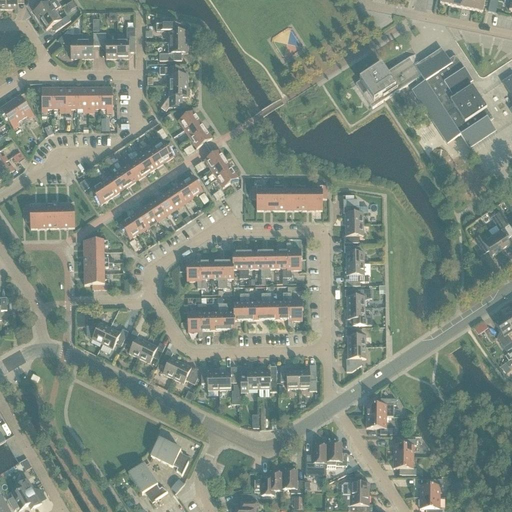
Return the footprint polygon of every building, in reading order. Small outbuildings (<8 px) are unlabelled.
[(18,7),(24,7),(23,0),(6,0),(6,11),(18,11),(18,7)] [(55,0),(40,0),(44,5),(33,12),(40,22),(55,12),(61,8),(55,0)] [(451,0),(451,7),(461,9),(463,0),(451,0)] [(474,0),(463,0),(461,9),(472,11),(474,0)] [(474,0),(472,11),(483,13),(485,0),(474,0)] [(61,21),(55,12),(40,22),(46,32),(52,28),(55,33),(71,22),(67,17),(61,21)] [(180,26),(156,26),(156,33),(168,33),(168,44),(188,44),(188,32),(180,32),(180,26)] [(135,47),(135,36),(135,35),(135,29),(127,29),(127,42),(117,42),(117,60),(129,60),(129,47),(135,47)] [(71,61),(82,61),(82,42),(71,42),(71,36),(67,32),(57,42),(61,47),(64,45),(67,48),(71,48),(71,61)] [(94,48),(100,48),(100,42),(100,35),(93,35),(93,42),(82,42),(82,61),(94,61),(94,48)] [(106,60),(117,60),(117,42),(106,42),(106,35),(100,35),(100,42),(100,48),(106,48),(106,60)] [(168,55),(159,55),(159,62),(182,62),(182,55),(188,55),(188,44),(168,44),(168,55)] [(415,82),(418,87),(412,92),(447,145),(460,136),(469,149),(495,131),(489,122),(493,120),(469,85),(473,83),(464,70),(461,72),(452,58),(449,61),(441,50),(421,63),(416,55),(382,77),(378,70),(356,85),(372,110),(415,82)] [(181,69),(174,69),(159,69),(160,76),(169,76),(169,87),(188,87),(188,76),(181,76),(181,69)] [(511,108),(510,110),(511,113),(511,75),(502,83),(511,97),(511,108)] [(169,87),(169,98),(161,109),(166,113),(169,109),(182,109),(182,99),(188,99),(188,87),(169,87)] [(107,110),(107,114),(113,114),(112,89),(100,90),(100,111),(107,110)] [(48,114),(48,111),(54,111),(54,90),(42,90),(42,114),(48,114)] [(54,90),(54,111),(60,111),(60,114),(65,114),(65,90),(54,90)] [(65,90),(65,114),(71,114),(71,111),(77,111),(77,90),(65,90)] [(83,111),(83,114),(89,114),(89,90),(77,90),(77,111),(83,111)] [(89,90),(89,114),(95,114),(94,111),(100,111),(100,90),(89,90)] [(10,103),(22,121),(27,117),(29,120),(34,117),(20,97),(10,103)] [(19,127),(17,124),(22,121),(10,103),(0,110),(14,130),(19,127)] [(200,121),(194,112),(178,122),(184,132),(200,121)] [(174,120),(170,115),(163,120),(166,125),(174,120)] [(184,132),(185,133),(190,141),(206,130),(200,121),(184,132)] [(51,130),(45,132),(48,138),(49,138),(52,136),(54,136),(51,130)] [(167,138),(162,130),(157,133),(162,141),(167,138)] [(212,140),(206,130),(190,141),(196,150),(212,140)] [(163,143),(154,149),(164,164),(174,158),(163,143)] [(191,147),(184,152),(187,156),(194,152),(191,147)] [(155,170),(164,164),(154,149),(145,155),(155,170)] [(226,161),(220,151),(204,162),(210,171),(226,161)] [(113,154),(108,158),(113,165),(113,166),(117,163),(119,162),(113,154)] [(145,155),(136,161),(146,176),(155,170),(145,155)] [(127,167),(137,182),(146,176),(136,161),(127,167)] [(210,171),(213,175),(216,180),(232,170),(226,161),(210,171)] [(5,163),(0,166),(0,181),(5,178),(9,175),(14,172),(11,167),(8,169),(5,164),(5,163)] [(202,163),(195,168),(198,173),(205,168),(202,163)] [(127,167),(118,173),(128,188),(137,182),(127,167)] [(216,180),(222,190),(238,179),(232,170),(216,180)] [(109,178),(119,194),(128,188),(118,173),(109,178)] [(193,199),(203,193),(192,177),(183,183),(193,199)] [(109,178),(100,184),(110,200),(119,194),(109,178)] [(84,192),(89,189),(84,181),(79,185),(84,192)] [(184,205),(193,199),(183,183),(174,189),(184,205)] [(96,199),(101,206),(110,200),(100,184),(90,191),(96,199)] [(252,188),(252,201),(257,201),(257,212),(273,212),(273,192),(261,192),(261,188),(252,188)] [(273,212),(289,212),(289,192),(283,192),(283,188),(274,188),(274,192),(273,192),(273,212)] [(296,192),(289,192),(289,212),(306,212),(306,192),(305,192),(305,188),(296,188),(296,192)] [(306,212),(322,212),(322,201),(326,201),(326,188),(317,188),(317,192),(306,192),(306,212)] [(175,211),(184,205),(174,189),(165,195),(175,211)] [(216,201),(224,196),(220,191),(213,196),(216,201)] [(166,217),(175,211),(165,195),(156,201),(166,217)] [(209,202),(204,195),(199,198),(204,206),(209,202)] [(157,223),(166,217),(156,201),(147,207),(157,223)] [(52,206),(53,230),(63,230),(63,210),(57,210),(56,205),(52,206)] [(63,210),(63,230),(75,230),(74,205),(69,205),(69,210),(63,210)] [(30,223),(31,231),(42,230),(41,210),(35,211),(35,206),(26,206),(26,223),(30,223)] [(41,210),(42,230),(53,230),(52,206),(47,206),(47,210),(41,210)] [(148,229),(157,223),(147,207),(138,213),(148,229)] [(368,208),(343,208),(343,215),(345,215),(345,226),(363,226),(363,214),(368,214),(368,208)] [(511,218),(507,222),(501,212),(496,215),(500,223),(510,238),(511,236),(511,218)] [(139,235),(148,229),(138,213),(129,219),(139,235)] [(130,241),(139,235),(129,219),(119,225),(130,241)] [(506,240),(510,238),(500,223),(497,225),(500,229),(499,230),(500,232),(492,238),(501,252),(510,246),(506,240)] [(346,238),(344,238),(344,244),(359,244),(359,238),(363,238),(363,226),(345,226),(346,238)] [(479,237),(473,241),(483,256),(489,252),(492,258),(501,252),(492,238),(483,243),(479,237)] [(139,248),(134,241),(129,244),(134,252),(139,248)] [(104,254),(104,247),(108,247),(108,242),(83,243),(84,254),(104,254)] [(286,245),(286,253),(287,279),(291,279),(291,272),(301,272),(301,251),(290,251),(290,245),(286,245)] [(344,254),(346,254),(346,266),(364,266),(364,254),(359,254),(359,248),(344,248),(344,254)] [(254,253),(243,254),(244,280),(249,280),(249,271),(255,271),(254,253)] [(255,271),(261,271),(261,280),(266,280),(265,253),(254,253),(255,271)] [(266,280),(270,280),(270,271),(276,271),(276,253),(265,253),(266,280)] [(287,279),(286,253),(276,253),(276,271),(282,270),(282,279),(287,279)] [(109,264),(108,260),(104,260),(104,254),(84,254),(84,265),(109,264)] [(244,280),(243,254),(232,254),(232,263),(233,263),(233,271),(239,271),(239,280),(244,280)] [(186,262),(187,283),(197,283),(197,290),(201,290),(201,264),(201,256),(196,256),(197,262),(186,262)] [(201,290),(206,290),(205,281),(212,281),(211,263),(201,264),(201,290)] [(212,281),(218,281),(218,290),(223,290),(222,263),(211,263),(212,281)] [(223,290),(227,290),(227,281),(234,281),(233,271),(233,263),(232,263),(222,263),(223,290)] [(104,275),(104,269),(109,269),(109,265),(109,264),(84,265),(84,276),(104,275)] [(346,266),(346,277),(344,277),(344,284),(368,283),(368,277),(370,277),(370,266),(364,266),(346,266)] [(92,291),(109,291),(109,282),(104,282),(104,275),(84,276),(84,287),(92,287),(92,291)] [(347,310),(365,309),(365,302),(372,300),(371,291),(345,292),(345,298),(347,298),(347,310)] [(302,302),(291,302),(291,294),(287,295),(288,321),(288,329),(292,329),(292,323),(302,322),(302,302)] [(240,305),(233,305),(233,314),(234,314),(234,322),(235,322),(245,322),(244,295),(240,296),(240,305)] [(245,322),(256,322),(255,304),(249,304),(249,295),(244,295),(245,322)] [(266,295),(261,295),(261,304),(255,304),(256,322),(266,322),(266,295)] [(266,322),(277,321),(277,304),(271,304),(271,295),(266,295),(266,322)] [(277,321),(288,321),(287,295),(283,295),(283,304),(277,304),(277,321)] [(223,305),(218,305),(218,314),(212,314),(213,332),(223,332),(223,305)] [(235,332),(235,322),(234,322),(234,314),(233,314),(228,314),(228,305),(223,305),(223,332),(235,332)] [(198,313),(187,313),(188,334),(198,334),(198,340),(202,340),(202,332),(202,306),(198,306),(198,313)] [(202,332),(213,332),(212,314),(206,315),(206,306),(202,306),(202,332)] [(372,327),(372,318),(365,317),(365,309),(347,310),(347,321),(345,321),(345,328),(372,327)] [(511,311),(503,318),(511,330),(511,311)] [(511,332),(511,330),(503,318),(494,324),(502,335),(497,339),(506,352),(511,347),(511,343),(507,336),(511,332)] [(482,323),(472,330),(476,337),(486,330),(482,323)] [(92,341),(95,343),(102,346),(110,330),(99,325),(98,327),(86,328),(87,338),(92,340),(92,341)] [(116,345),(121,347),(128,333),(122,330),(120,335),(110,330),(102,346),(113,351),(116,345)] [(345,338),(347,338),(348,349),(365,349),(365,337),(361,337),(361,331),(345,331),(345,338)] [(139,334),(133,332),(126,346),(132,348),(129,355),(139,360),(147,344),(137,339),(139,334)] [(147,344),(139,360),(150,365),(153,359),(158,361),(165,347),(159,344),(157,349),(147,344)] [(366,361),(365,349),(348,349),(348,361),(346,361),(346,374),(352,373),(362,367),(362,361),(366,361)] [(167,352),(160,366),(166,369),(163,375),(173,380),(181,364),(170,359),(173,355),(167,352)] [(191,370),(181,364),(173,380),(184,386),(186,382),(195,386),(198,380),(197,370),(191,370)] [(505,365),(500,369),(505,375),(510,371),(505,365)] [(299,390),(311,390),(311,393),(316,392),(316,393),(317,393),(316,367),(309,367),(310,372),(298,372),(299,390)] [(258,373),(259,391),(270,391),(270,394),(277,394),(277,383),(276,368),(270,368),(270,373),(258,373)] [(280,368),(280,383),(287,383),(287,390),(299,390),(298,372),(287,373),(286,368),(280,368)] [(201,369),(201,385),(207,385),(208,392),(219,392),(219,374),(208,374),(207,369),(201,369)] [(231,374),(219,374),(219,392),(231,391),(231,385),(237,385),(237,369),(230,369),(231,374)] [(248,394),(248,391),(259,391),(258,373),(247,373),(247,369),(240,369),(241,385),(241,395),(248,394)] [(380,406),(366,406),(366,418),(386,418),(386,406),(396,407),(396,400),(380,400),(380,406)] [(380,436),(396,436),(396,430),(386,430),(386,418),(366,418),(366,430),(380,430),(380,436)] [(181,451),(159,440),(151,458),(173,469),(173,468),(177,470),(176,472),(181,477),(182,477),(190,460),(182,456),(179,455),(181,451)] [(402,441),(402,447),(393,446),(393,458),(413,459),(413,447),(416,447),(416,441),(402,441)] [(335,470),(335,467),(347,468),(347,455),(341,455),(341,445),(328,445),(327,470),(335,470)] [(306,457),(306,469),(318,469),(318,465),(326,465),(326,447),(313,447),(313,457),(306,457)] [(393,458),(393,470),(401,470),(401,476),(416,477),(416,470),(413,470),(413,459),(393,458)] [(144,465),(128,476),(142,496),(145,494),(147,496),(147,497),(152,504),(168,494),(167,493),(162,488),(159,490),(157,486),(158,486),(144,465)] [(283,472),(283,491),(291,491),(291,495),(302,495),(302,482),(296,482),(296,472),(283,472)] [(262,480),(262,497),(273,497),(273,493),(281,493),(281,474),(268,474),(268,480),(262,480)] [(363,485),(363,479),(348,478),(348,485),(344,485),(343,486),(343,496),(369,496),(369,485),(363,485)] [(12,497),(13,498),(8,502),(13,511),(14,511),(19,509),(20,511),(18,511),(29,506),(31,511),(41,505),(27,480),(17,486),(20,492),(10,497),(10,498),(12,497)] [(443,487),(443,481),(428,481),(428,487),(420,487),(420,499),(440,499),(440,487),(443,487)] [(173,487),(179,492),(182,488),(177,483),(173,487)] [(9,511),(0,496),(0,495),(0,511),(9,511)] [(348,507),(347,511),(362,511),(362,508),(369,508),(369,496),(343,496),(343,502),(343,504),(343,505),(344,506),(344,507),(346,507),(348,507)] [(440,511),(440,499),(420,499),(420,511),(428,511),(427,511),(442,511),(443,511),(440,511)] [(293,511),(303,511),(303,500),(294,500),(293,511)] [(235,509),(235,511),(258,511),(258,509),(256,509),(256,503),(241,503),(241,509),(235,509)]
